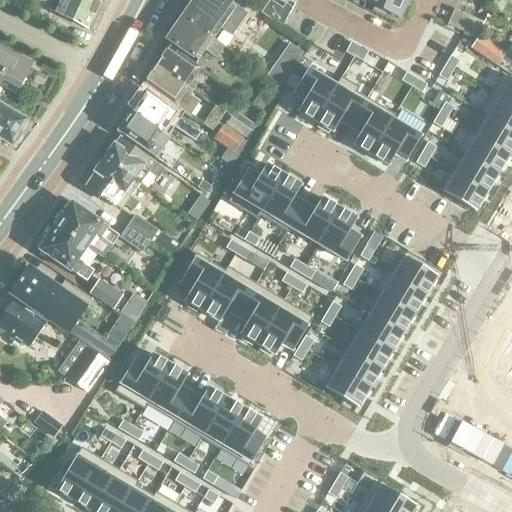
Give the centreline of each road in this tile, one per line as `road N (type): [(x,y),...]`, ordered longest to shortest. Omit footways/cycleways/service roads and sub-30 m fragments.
road 1 (primary): [(0,223),(104,74),(143,0)]
road 2 (residential): [(491,257),(301,151)]
road 3 (residential): [(491,257),(395,434)]
road 4 (residential): [(317,418),(181,338)]
road 5 (residential): [(425,0),(406,40),(389,46),(310,0)]
